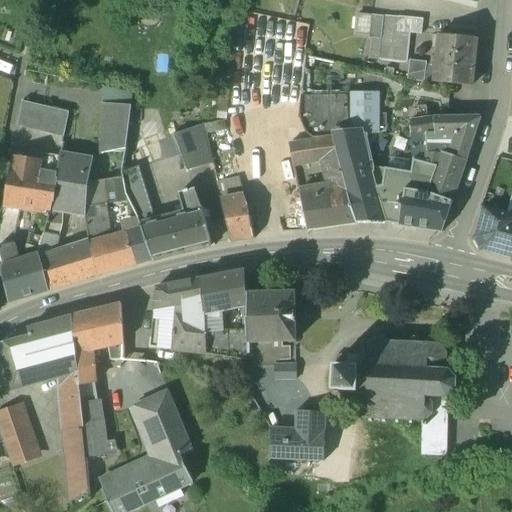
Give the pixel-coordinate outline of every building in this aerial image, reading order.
[(371,16),(368,39),(380,40),(382,17),(371,16)] [(400,18),(382,17),(380,40),(378,61),(408,64),(411,33),(398,32),(400,18)] [(400,18),(398,32),(411,33),(421,34),(422,20),(400,18)] [(476,40),(438,36),(433,84),(471,87),(476,40)] [(427,64),(412,62),(409,78),(425,81),(427,64)] [(354,89),(376,89),(376,71),(354,71),(354,89)] [(301,88),(289,87),(286,116),(284,125),(299,123),(300,123),(298,118),(301,97),(301,88)] [(108,88),(106,102),(134,105),(135,92),(108,88)] [(350,96),(301,97),(298,118),(300,123),(304,134),(306,136),(308,138),(310,139),(312,139),(333,137),(334,139),(353,137),(352,116),(350,96)] [(376,96),(350,96),(352,116),(353,137),(364,135),(364,136),(365,136),(376,133),(376,116),(376,96)] [(69,113),(21,102),(17,125),(64,136),(69,113)] [(102,153),(127,147),(127,135),(130,109),(130,107),(104,105),(102,153)] [(386,116),(376,116),(376,133),(379,133),(385,132),(386,116)] [(433,119),(409,122),(410,136),(435,133),(433,119)] [(480,119),(433,119),(435,133),(436,142),(455,144),(471,145),(480,119)] [(222,122),(204,126),(206,135),(224,132),(222,122)] [(284,125),(286,141),(287,141),(288,144),(293,169),(295,175),(301,174),(299,166),(324,162),(339,160),(334,139),(307,143),(299,123),(284,125)] [(204,126),(174,136),(188,172),(212,165),(206,135),(204,126)] [(376,188),(373,176),(374,175),(373,168),(371,162),(365,136),(364,136),(364,135),(353,137),(334,139),(339,160),(348,193),(356,224),(385,225),(376,188)] [(471,145),(455,144),(452,157),(466,162),(471,145)] [(441,155),(427,155),(426,149),(412,150),(413,162),(437,169),(441,155)] [(452,157),(442,154),(441,155),(437,169),(429,194),(452,203),(466,162),(452,157)] [(40,162),(13,157),(11,168),(9,168),(3,201),(3,208),(20,210),(20,211),(48,216),(52,203),(53,203),(58,175),(57,175),(60,158),(42,156),(40,162)] [(64,211),(73,159),(60,157),(60,158),(57,175),(58,175),(53,203),(52,203),(48,216),(43,234),(59,238),(62,225),(64,211)] [(73,159),(64,211),(84,214),(83,209),(82,203),(84,202),(83,186),(87,185),(92,161),(73,159)] [(339,160),(324,162),(331,190),(325,191),(326,197),(348,193),(339,160)] [(437,169),(413,162),(411,174),(384,169),(383,186),(376,188),(385,225),(399,226),(407,191),(429,194),(437,169)] [(154,222),(137,170),(122,174),(123,180),(122,180),(125,196),(139,226),(154,222)] [(87,185),(83,186),(84,202),(82,203),(83,209),(100,207),(96,184),(87,185)] [(194,190),(179,195),(184,215),(154,222),(139,226),(141,231),(152,262),(211,247),(207,232),(210,231),(207,220),(204,221),(194,190)] [(452,203),(429,194),(407,191),(399,226),(441,234),(452,203)] [(326,197),(300,201),(302,209),(306,231),(356,224),(348,193),(326,197)] [(243,196),(220,202),(223,214),(248,210),(243,196)] [(100,207),(83,209),(84,214),(88,242),(88,246),(99,243),(95,225),(103,223),(100,207)] [(511,257),(511,215),(483,208),(475,239),(482,251),(511,259),(511,257)] [(248,210),(223,214),(231,243),(254,239),(249,218),(248,210)] [(99,243),(88,246),(97,277),(152,262),(141,231),(99,243)] [(41,238),(29,235),(24,260),(35,256),(41,238)] [(88,242),(38,258),(41,267),(48,292),(97,277),(88,246),(88,242)] [(0,248),(0,258),(2,266),(2,267),(3,267),(18,261),(12,243),(11,247),(0,248)] [(18,261),(3,267),(1,276),(8,304),(48,292),(41,267),(38,258),(37,255),(35,256),(24,260),(18,261)] [(245,272),(201,280),(204,316),(215,314),(246,309),(246,295),(246,294),(245,272)] [(201,280),(156,289),(153,312),(170,308),(171,321),(176,321),(178,337),(150,333),(149,348),(206,355),(204,316),(201,280)] [(294,293),(246,295),(246,309),(247,344),(261,344),(295,343),(294,293)] [(121,305),(71,318),(75,355),(91,352),(109,348),(123,344),(121,305)] [(71,318),(28,330),(31,338),(0,348),(14,390),(61,377),(77,373),(75,355),(71,318)] [(415,342),(413,342),(413,346),(402,345),(402,341),(399,341),(399,345),(388,345),(388,341),(384,340),(385,337),(377,336),(377,340),(373,340),(373,344),(361,344),(359,341),(357,342),(359,345),(359,358),(350,358),(350,357),(337,357),(336,366),(333,366),(331,392),(357,393),(356,417),(354,419),(355,421),(358,418),(369,419),(369,423),(372,423),(373,419),(383,420),(383,424),(385,424),(386,420),(396,420),(396,425),(399,425),(399,420),(410,421),(409,425),(412,425),(413,421),(422,422),(421,457),(446,458),(448,399),(447,397),(453,392),(455,393),(456,391),(454,389),(454,381),(457,380),(456,378),(453,379),(448,373),(449,371),(447,370),(446,372),(439,372),(444,367),(446,368),(447,366),(444,365),(445,356),(447,355),(446,353),(444,354),(438,347),(440,344),(438,343),(436,347),(427,346),(428,342),(425,342),(425,346),(415,346),(415,342)] [(123,344),(109,348),(112,362),(122,362),(124,360),(123,344)] [(91,352),(75,355),(77,373),(85,454),(86,460),(102,459),(106,459),(95,385),(93,358),(91,352)] [(296,381),(296,366),(274,366),(274,381),(296,381)] [(77,373),(61,377),(66,431),(65,431),(71,498),(88,487),(86,460),(85,454),(77,373)] [(191,450),(168,393),(157,398),(179,455),(180,458),(192,452),(191,450)] [(179,455),(157,398),(134,409),(158,460),(160,464),(179,455)] [(22,409),(0,416),(0,432),(11,465),(38,455),(22,409)] [(324,418),(297,416),(296,431),(272,430),(270,459),(322,462),(324,418)] [(478,456),(495,456),(495,445),(478,446),(478,456)] [(155,466),(102,491),(110,511),(131,511),(158,499),(177,490),(193,483),(180,458),(179,455),(160,464),(155,466)] [(177,490),(158,499),(161,507),(181,498),(177,490)]
